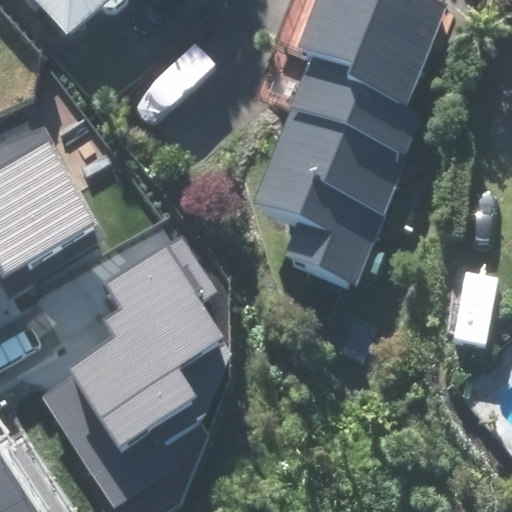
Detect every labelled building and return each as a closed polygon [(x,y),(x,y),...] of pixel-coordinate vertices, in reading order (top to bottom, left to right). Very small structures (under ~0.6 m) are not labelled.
[(154,4),(150,0),(22,0),(38,17),(50,7),(87,48),(121,16),(130,25),(154,4)] [(305,126),(274,218),(320,234),(308,268),(370,289),(468,0),(309,0),(271,114),(305,126)] [(0,261),(0,262),(8,275),(102,223),(46,124),(0,141),(0,261)] [(44,396),(110,502),(224,431),(181,363),(217,340),(196,306),(218,292),(182,236),(101,286),(117,311),(91,328),(108,356),(44,396)] [(0,511),(33,511),(0,456),(0,511)]
